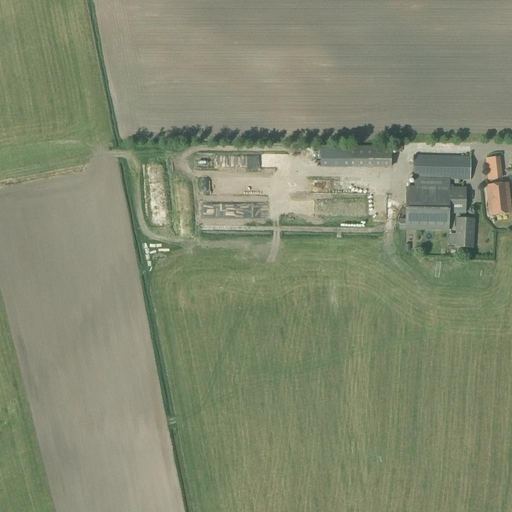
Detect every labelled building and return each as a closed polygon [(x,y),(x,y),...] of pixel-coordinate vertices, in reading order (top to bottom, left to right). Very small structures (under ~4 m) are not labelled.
[(350,147),(350,167),(390,168),(390,148),(350,147)] [(470,180),(468,157),(413,156),(413,179),(470,180)] [(501,180),(499,157),(486,159),(488,181),(501,180)] [(221,197),(245,198),(245,181),(221,181),(221,197)] [(489,216),(510,213),(507,184),(486,186),(489,216)] [(465,213),(465,189),(449,189),(449,188),(405,187),(405,219),(399,219),(399,231),(448,231),(449,213),(465,213)] [(270,201),(233,202),(233,221),(263,220),(263,211),(270,210),(270,201)] [(472,248),(473,220),(456,219),(455,247),(472,248)]
